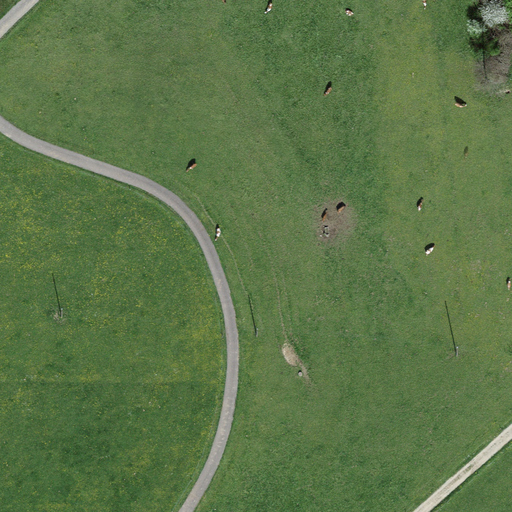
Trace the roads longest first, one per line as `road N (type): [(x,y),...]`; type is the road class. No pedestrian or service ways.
road 1 (track): [(183,511),(218,444),(232,357),(225,299),(204,241),(190,217),(149,186),(0,123)]
road 2 (track): [(422,511),(511,429)]
